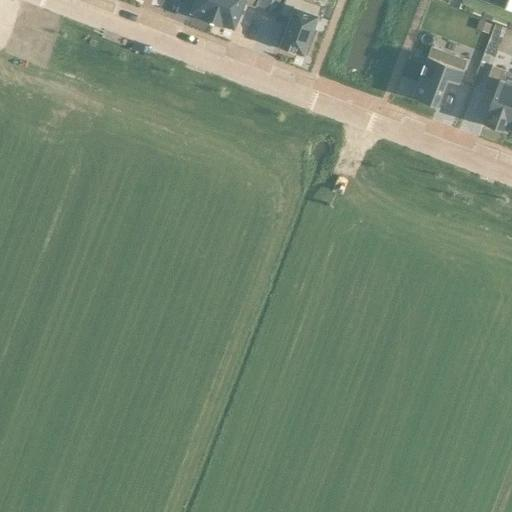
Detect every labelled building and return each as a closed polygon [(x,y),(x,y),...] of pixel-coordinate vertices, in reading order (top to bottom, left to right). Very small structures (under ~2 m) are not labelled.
[(195,0),(191,12),(202,16),(202,17),(213,22),(221,0),(195,0)] [(221,0),(213,22),(224,26),(224,25),(236,29),(246,3),(256,7),(258,4),(259,0),(221,0)] [(284,0),(272,0),(269,8),(268,10),(279,14),(284,0)] [(309,0),(284,0),(279,15),(290,19),(280,46),(305,55),(324,5),(309,0)] [(484,0),(506,8),(508,0),(484,0)] [(424,26),(437,31),(441,20),(429,15),(424,26)] [(487,31),(490,23),(478,19),(475,27),(487,31)] [(432,46),(413,96),(438,105),(448,78),(459,82),(468,59),(432,46)] [(495,92),(484,122),(506,131),(511,116),(511,71),(493,65),(484,88),(495,92)]
